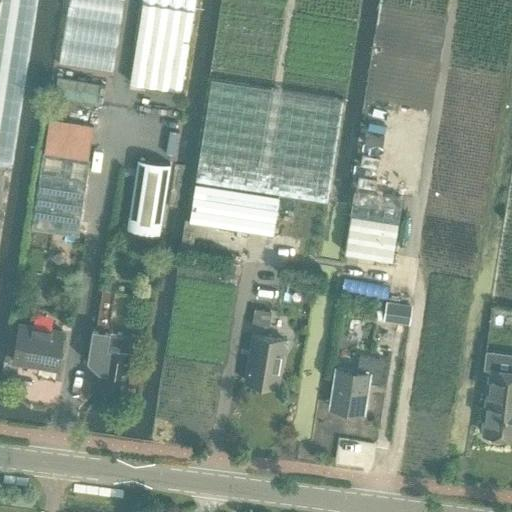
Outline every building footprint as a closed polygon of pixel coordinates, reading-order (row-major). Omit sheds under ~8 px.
[(0,0),(0,160),(12,162),(37,0),(0,0)] [(194,0),(141,0),(141,2),(193,10),(194,0)] [(141,2),(128,84),(181,92),(193,10),(141,2)] [(57,77),(54,96),(63,97),(102,103),(105,85),(66,79),(57,77)] [(342,99),(211,78),(195,180),(277,193),(326,200),(342,99)] [(48,151),(87,158),(93,127),(53,120),(48,151)] [(44,152),(33,228),(79,235),(90,158),(87,158),(48,151),(48,152),(44,152)] [(138,157),(127,227),(159,232),(170,162),(138,157)] [(271,232),(277,193),(195,180),(188,219),(271,232)] [(354,188),(343,252),(391,260),(401,196),(354,188)] [(102,289),(98,314),(110,316),(114,291),(102,289)] [(384,319),(397,320),(399,304),(386,303),(384,319)] [(254,309),(252,323),(268,325),(270,311),(254,309)] [(18,323),(12,360),(55,367),(61,330),(18,323)] [(92,327),(87,358),(99,370),(100,370),(97,386),(126,391),(132,351),(135,334),(112,330),(96,328),(92,327)] [(253,333),(245,380),(277,385),(285,338),(253,333)] [(331,406),(361,410),(365,379),(379,381),(383,358),(359,354),(357,366),(352,370),(337,367),(331,406)] [(511,368),(491,366),(482,432),(487,432),(488,436),(499,437),(501,434),(511,435),(511,368)]
